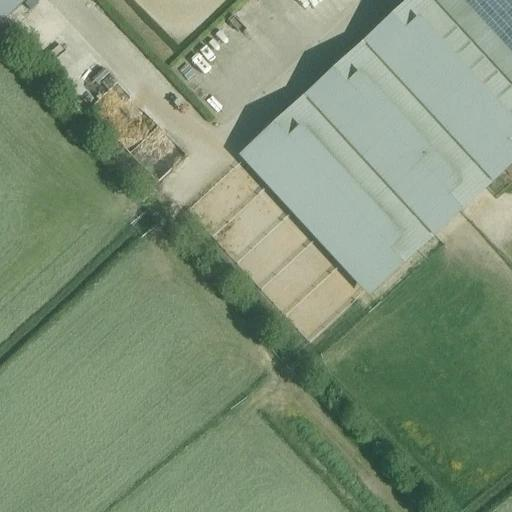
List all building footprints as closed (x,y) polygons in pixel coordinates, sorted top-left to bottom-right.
[(0,0),(0,24),(26,0),(0,0)] [(224,21),(213,29),(227,49),(264,76),(269,70),(251,57),(250,56),(258,47),(247,39),(237,25),(260,42),(273,60),(275,59),(291,71),(304,53),(297,44),(285,53),(276,46),(309,23),(300,10),(290,2),(292,0),(235,0),(229,5),(243,25),(229,15),(224,21)] [(511,158),(511,0),(414,0),(241,161),(365,294),(511,158)] [(69,25),(49,41),(107,112),(126,97),(69,25)] [(140,151),(162,173),(183,152),(161,129),(154,135),(155,136),(140,151)]
